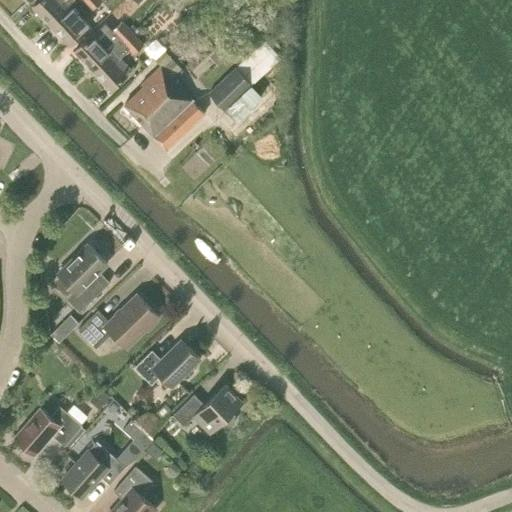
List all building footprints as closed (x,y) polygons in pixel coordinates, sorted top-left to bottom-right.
[(40,0),(33,7),(51,26),(79,0),(40,0)] [(91,11),(102,0),(101,0),(79,0),(72,7),(51,26),(69,45),(86,30),(86,29),(90,25),(83,18),(79,13),(87,6),(91,11)] [(170,32),(179,24),(170,15),(161,23),(170,32)] [(122,21),(112,31),(103,39),(96,32),(92,36),(91,35),(75,51),(93,70),(114,51),(133,33),(122,21)] [(131,69),(124,62),(144,45),(133,33),(114,51),(93,70),(111,89),(127,74),(131,69)] [(168,48),(159,58),(174,72),(183,61),(168,48)] [(176,82),(161,66),(140,85),(142,87),(124,104),(163,145),(166,149),(205,113),(176,82)] [(252,85),(236,67),(209,92),(226,110),(252,85)] [(68,299),(80,311),(110,282),(99,271),(107,263),(88,244),(58,273),(76,292),(68,299)] [(146,328),(148,330),(158,320),(156,318),(158,315),(138,294),(109,321),(98,310),(78,329),(96,348),(112,332),(126,347),(146,328)] [(200,359),(182,339),(162,359),(152,350),(135,367),(152,384),(161,375),(172,386),(182,377),(183,378),(188,378),(194,372),(194,367),(193,366),(200,359)] [(231,425),(235,422),(235,415),(232,412),(242,401),(225,384),(204,404),(194,393),(173,415),(184,426),(194,415),(211,433),(221,422),(224,425),(231,425)] [(100,387),(88,399),(98,409),(110,396),(100,387)] [(52,434),(64,445),(82,425),(60,406),(50,417),(40,407),(14,437),(34,455),(52,434)] [(148,432),(161,420),(155,413),(147,411),(135,418),(148,432)] [(132,439),(144,448),(150,440),(139,430),(132,439)] [(145,449),(156,459),(163,451),(152,441),(145,449)] [(82,497),(100,476),(110,484),(125,466),(107,450),(99,459),(88,449),(62,479),(82,497)] [(167,466),(168,470),(174,475),(178,475),(180,472),(180,468),(174,463),(170,463),(167,466)] [(152,511),(156,507),(142,495),(154,481),(136,466),(114,491),(123,499),(111,511),(152,511)]
